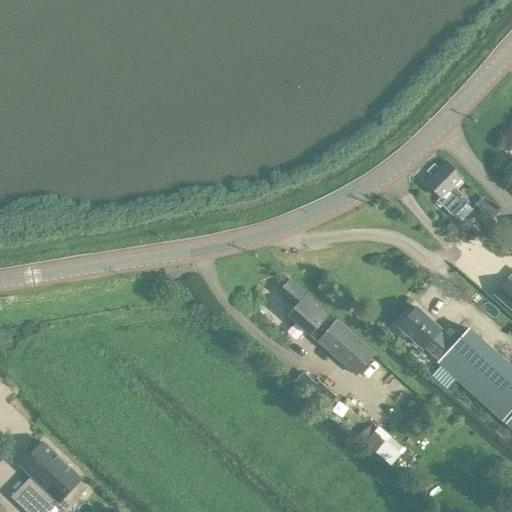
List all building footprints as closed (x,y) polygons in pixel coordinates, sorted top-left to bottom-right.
[(425,183),(441,198),(437,201),(453,216),(469,201),(453,186),(462,177),(446,161),(439,169),(434,164),(426,171),(432,176),(425,183)] [(491,221),(498,214),(485,200),(477,207),(486,215),(482,219),(490,227),(494,223),(491,221)] [(511,275),(498,291),(511,303),(511,275)] [(301,287),(291,279),(277,294),(294,308),(289,315),(356,374),(375,352),(321,305),(301,287)] [(417,307),(399,326),(425,350),(426,348),(438,360),(454,344),(440,331),(441,329),(417,307)] [(439,360),(437,362),(502,421),(511,410),(511,366),(469,327),(454,344),(438,360),(439,360)] [(336,396),(319,382),(308,394),(325,409),(336,396)] [(0,460),(8,452),(0,444),(0,460)] [(31,477),(11,497),(26,511),(45,511),(57,500),(67,509),(87,488),(41,444),(19,467),(31,477)]
